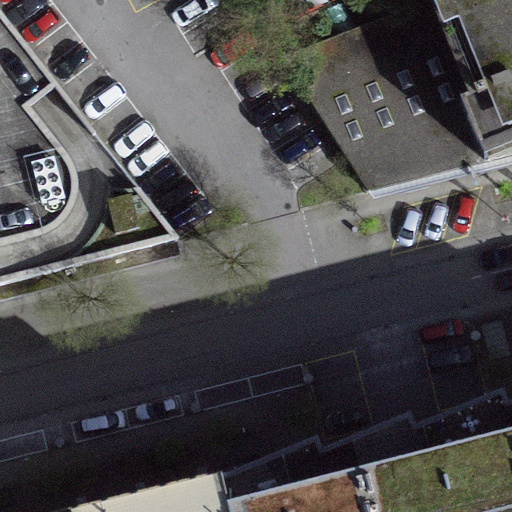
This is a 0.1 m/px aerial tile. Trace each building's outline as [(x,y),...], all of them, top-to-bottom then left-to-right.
[(511,0),(447,0),(435,5),(483,168),(511,160),(511,0)] [(433,6),(281,65),(367,197),(483,168),(435,5),(433,6)] [(0,291),(175,247),(173,244),(0,24),(0,291)] [(511,511),(511,440),(509,434),(361,473),(371,511),(511,511)] [(371,511),(361,473),(223,508),(223,511),(371,511)] [(223,511),(223,508),(218,488),(117,511),(223,511)]
